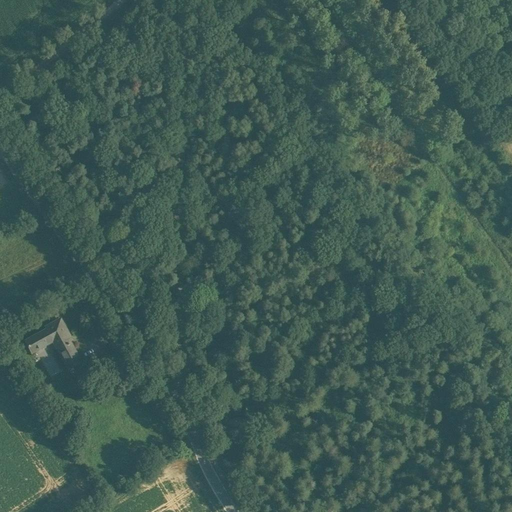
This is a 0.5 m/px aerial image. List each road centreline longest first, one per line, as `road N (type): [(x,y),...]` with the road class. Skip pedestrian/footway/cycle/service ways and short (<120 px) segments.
road 1 (unclassified): [(169,395),(178,380),(181,330),(183,0)]
road 2 (unclassified): [(169,395),(0,146)]
road 3 (track): [(123,0),(0,93)]
road 4 (unclassified): [(233,511),(169,395)]
